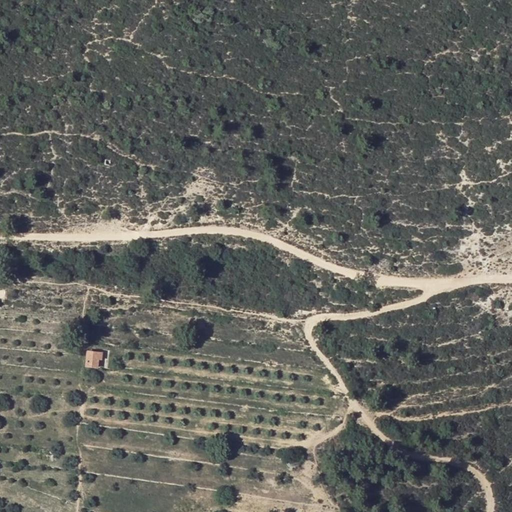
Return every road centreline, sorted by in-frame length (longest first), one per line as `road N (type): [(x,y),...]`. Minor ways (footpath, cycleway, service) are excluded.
road 1 (track): [(0,234),(224,231),(371,279),(511,283)]
road 2 (track): [(490,511),(489,491),(469,467),(408,453),(379,432),(307,334),(313,318),(411,303),(431,283)]
